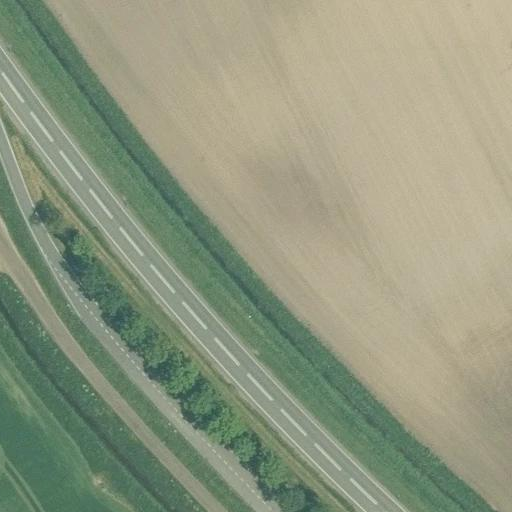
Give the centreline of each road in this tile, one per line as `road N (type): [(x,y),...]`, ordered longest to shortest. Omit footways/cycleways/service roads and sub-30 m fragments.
road 1 (trunk): [(385,511),(217,347),(0,74)]
road 2 (unclassified): [(218,511),(64,342),(0,241)]
